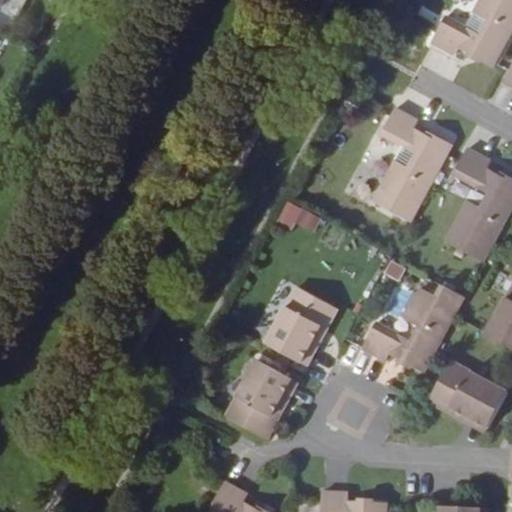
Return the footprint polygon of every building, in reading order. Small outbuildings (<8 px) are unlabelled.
[(447,16),(437,34),(432,42),(455,55),(459,47),(493,66),(495,63),(511,31),(511,0),(481,0),(474,13),(489,21),(482,36),(447,16)] [(396,107),(390,117),(381,133),(418,154),(410,168),(396,161),(374,202),(411,222),(449,154),(454,145),(417,125),(419,120),(396,107)] [(469,147),(461,161),(455,174),(491,194),(482,209),(469,201),(447,241),(484,262),(490,251),(511,209),(511,177),(489,165),(492,161),(469,147)] [(312,235),(320,219),(301,209),(293,225),(312,235)] [(299,286),(268,345),(294,359),(307,367),(339,309),(331,305),(299,286)] [(412,343),(378,323),(363,348),(387,362),(391,354),(424,372),(427,367),(454,317),(465,298),(444,287),(438,298),(422,289),(406,320),(421,328),(412,343)] [(511,290),(487,336),(511,348),(511,290)] [(259,361),(227,418),(267,440),(299,383),(286,375),(259,361)] [(429,402),(487,434),(509,393),(452,361),(444,376),(429,402)] [(227,483),(222,492),(212,510),(216,511),(266,511),(246,501),(249,496),(227,483)] [(387,511),(388,505),(349,504),(350,494),(323,493),(323,503),(323,511),(387,511)]
